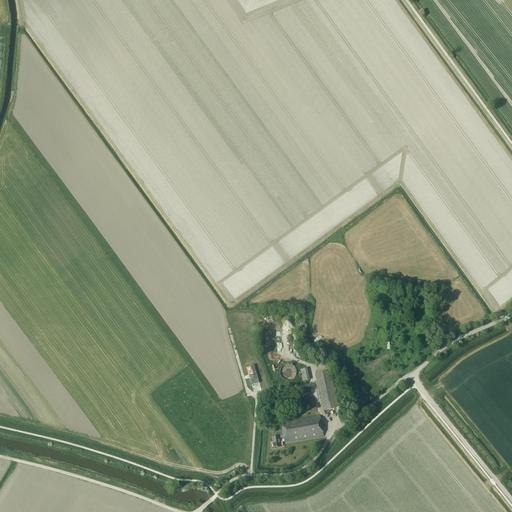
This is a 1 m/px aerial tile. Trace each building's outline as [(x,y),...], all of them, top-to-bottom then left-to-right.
[(284,379),(287,380),(290,380),(292,379),(294,378),(296,375),(296,373),(296,370),(295,367),(293,365),(290,364),(287,364),(284,365),(282,367),(281,370),(280,372),(281,375),(282,377),(284,379)] [(259,383),(254,365),(250,366),(253,375),(249,376),(252,385),(259,383)] [(303,381),(310,380),(308,368),(300,370),(303,381)] [(339,408),(330,370),(316,373),(324,411),(336,408),(339,408)] [(279,432),(279,436),(272,437),(273,448),(281,447),(280,440),(284,440),(285,443),(324,436),(320,416),(289,421),(289,422),(281,424),(282,431),(279,432)]
